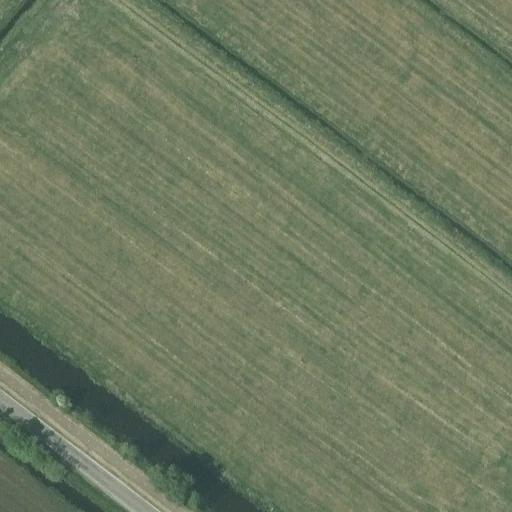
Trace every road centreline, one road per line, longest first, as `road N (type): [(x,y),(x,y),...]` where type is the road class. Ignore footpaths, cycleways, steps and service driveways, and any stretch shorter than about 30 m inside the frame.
road 1 (track): [(511,302),(113,0)]
road 2 (tertiary): [(138,511),(0,406)]
